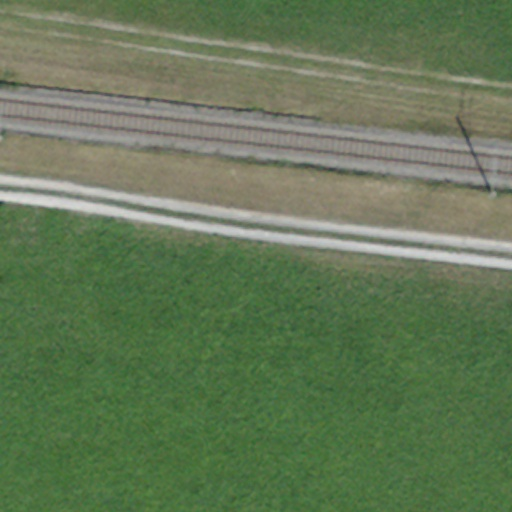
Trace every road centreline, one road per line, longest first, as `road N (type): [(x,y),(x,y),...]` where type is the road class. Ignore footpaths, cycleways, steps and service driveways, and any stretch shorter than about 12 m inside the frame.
road 1 (track): [(0,26),(511,93)]
road 2 (track): [(0,198),(511,257)]
